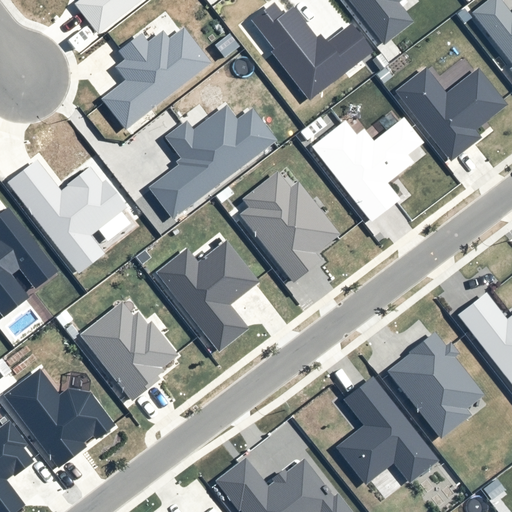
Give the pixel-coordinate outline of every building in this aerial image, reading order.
[(81,0),(75,5),(99,35),(142,0),(81,0)] [(349,0),(384,44),(414,20),(400,2),(403,0),(349,0)] [(511,68),(509,71),(511,73),(511,14),(511,15),(499,0),(489,0),(471,14),(511,65),(511,68)] [(252,22),(274,50),(271,53),(309,102),(372,54),(350,26),(326,44),(320,36),(316,39),(292,8),(282,16),(273,5),(252,22)] [(125,61),(115,68),(126,81),(101,101),(126,132),(212,65),(183,28),(168,40),(162,32),(148,43),(141,35),(118,52),(125,61)] [(396,93),(450,163),(481,140),(475,132),(508,106),(479,69),(446,94),(426,69),(396,93)] [(165,138),(181,159),(176,163),(178,166),(148,189),(172,221),(277,141),(252,110),(237,121),(225,106),(193,130),(187,122),(165,138)] [(403,119),(373,142),(364,131),(357,137),(345,123),(312,149),(370,223),(399,200),(386,184),(412,163),(407,156),(423,144),(403,119)] [(90,169),(60,192),(37,161),(7,184),(78,275),(105,255),(91,237),(127,210),(105,181),(101,184),(90,169)] [(290,188),(277,173),(242,201),(248,209),(238,217),(292,284),(321,261),(316,255),(339,236),(296,183),(290,188)] [(0,313),(3,318),(29,299),(11,276),(20,270),(35,289),(58,272),(8,208),(0,214),(0,313)] [(156,274),(218,353),(249,330),(231,307),(259,285),(226,242),(197,264),(187,250),(156,274)] [(486,294),(457,316),(511,386),(511,317),(507,321),(486,294)] [(136,313),(132,317),(121,304),(80,336),(131,401),(159,380),(157,377),(164,372),(162,369),(178,357),(150,322),(146,325),(136,313)] [(388,372),(440,440),(471,417),(466,411),(484,398),(453,358),(458,355),(449,343),(444,347),(434,334),(408,354),(410,355),(388,372)] [(67,390),(59,396),(39,370),(4,396),(58,469),(87,448),(84,444),(93,437),(98,443),(117,429),(90,393),(67,390)] [(343,400),(363,426),(335,448),(365,486),(393,464),(409,484),(437,462),(371,378),(343,400)] [(9,422),(0,428),(0,511),(16,511),(25,506),(6,482),(33,462),(23,449),(27,446),(9,422)] [(274,483),(266,489),(245,460),(215,482),(237,511),(349,511),(337,496),(333,499),(304,461),(285,474),(274,483)] [(272,480),(274,483),(285,474),(283,471),(272,480)]
